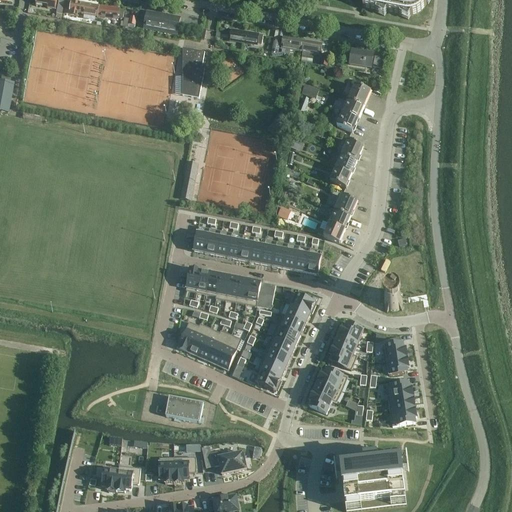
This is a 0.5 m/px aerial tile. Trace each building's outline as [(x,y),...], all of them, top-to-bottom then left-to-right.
[(55,11),(56,0),(36,0),(36,5),(36,7),(42,8),(42,6),(47,7),(47,10),(55,11)] [(367,0),(363,8),(376,11),(376,12),(384,17),(386,13),(400,15),(399,16),(408,20),(410,16),(412,16),(414,16),(415,15),(417,14),(418,13),(420,13),(421,11),(423,10),(424,9),(425,8),(426,6),(426,5),(427,3),(428,1),(427,0),(367,0)] [(59,1),(56,14),(62,15),(64,2),(59,1)] [(66,1),(63,15),(68,16),(77,18),(78,14),(82,15),(82,16),(90,17),(97,19),(99,7),(92,6),(79,4),(79,3),(70,2),(66,1)] [(0,4),(0,10),(14,12),(14,7),(0,4)] [(99,7),(97,19),(98,19),(98,18),(113,21),(113,20),(117,21),(117,20),(118,20),(122,20),(124,12),(119,11),(115,10),(99,7)] [(143,29),(160,32),(163,16),(146,13),(143,29)] [(163,16),(160,32),(177,36),(180,19),(163,16)] [(135,26),(137,18),(130,17),(129,20),(129,25),(135,26)] [(246,33),(232,31),(232,32),(230,41),(244,43),(246,33)] [(258,36),(258,35),(246,33),(244,43),(262,46),(263,36),(258,36)] [(302,53),(304,43),(288,40),(288,41),(284,40),(281,55),(289,56),(290,51),(302,53)] [(278,54),(280,42),(274,41),(271,53),(278,54)] [(304,43),(302,53),(302,57),(313,59),(314,55),(315,55),(320,56),(322,46),(316,45),(304,43)] [(199,100),(205,69),(202,69),(205,53),(183,49),(182,96),(199,100)] [(371,70),(374,54),(352,50),(349,66),(371,70)] [(379,69),(381,58),(375,57),(373,68),(379,69)] [(0,111),(8,113),(14,84),(0,81),(0,111)] [(304,86),(301,95),(310,99),(314,89),(304,86)] [(349,100),(364,107),(370,94),(355,87),(349,100)] [(303,97),(297,113),(303,115),(309,100),(303,97)] [(358,121),(364,107),(349,100),(343,114),(358,121)] [(358,121),(343,114),(337,127),(352,134),(353,134),(358,121)] [(164,118),(162,129),(179,133),(181,121),(164,118)] [(290,149),(299,153),(304,142),(294,138),(290,149)] [(348,142),(342,156),(358,162),(364,149),(348,142)] [(342,156),(336,169),(352,176),(358,162),(342,156)] [(336,169),(330,183),(346,189),(346,190),(352,176),(336,169)] [(185,175),(180,200),(190,202),(191,202),(196,177),(195,177),(185,175)] [(341,197),(334,212),(350,219),(357,204),(343,198),(342,198),(341,197)] [(281,208),(277,218),(287,221),(291,211),(281,208)] [(334,212),(329,224),(345,231),(350,219),(334,212)] [(319,230),(317,235),(321,237),(323,238),(327,239),(339,245),(339,244),(345,232),(345,231),(329,224),(329,225),(326,232),(319,230)] [(194,250),(193,253),(205,255),(210,231),(198,229),(194,250)] [(210,231),(205,255),(216,258),(221,233),(210,231)] [(221,233),(216,258),(228,260),(232,235),(221,233)] [(232,235),(228,260),(239,262),(244,237),(232,235)] [(244,237),(239,262),(250,264),(255,240),(244,237)] [(255,240),(250,264),(261,266),(266,242),(255,240)] [(266,242),(261,266),(272,268),(277,244),(266,242)] [(277,244),(272,268),(283,271),(288,246),(277,244)] [(288,246),(283,271),(295,273),(300,248),(288,246)] [(300,248),(295,273),(306,275),(311,250),(300,248)] [(311,250),(306,275),(317,277),(322,253),(311,250)] [(190,270),(186,292),(197,294),(201,272),(190,270)] [(201,272),(197,294),(206,296),(210,274),(201,272)] [(210,274),(206,296),(216,297),(220,276),(210,274)] [(216,297),(215,300),(226,302),(230,278),(220,276),(216,297)] [(230,278),(226,302),(236,304),(241,280),(230,278)] [(241,280),(236,304),(246,306),(251,283),(251,282),(241,280)] [(251,283),(246,306),(256,308),(257,304),(260,287),(261,285),(261,284),(251,282),(251,283)] [(257,304),(256,308),(271,311),(275,287),(276,287),(261,284),(261,285),(260,287),(257,304)] [(384,294),(382,296),(384,298),(384,300),(383,302),(384,305),(385,308),(386,310),(384,312),(387,314),(388,311),(389,312),(391,312),(393,313),(395,312),(397,312),(399,311),(401,308),(402,304),(402,301),(401,299),(399,296),(396,294),(394,293),(392,293),(389,294),(387,295),(386,296),(384,294)] [(292,294),(287,305),(291,307),(311,315),(316,304),(296,295),(292,294)] [(291,307),(286,318),(305,326),(311,315),(291,307)] [(282,316),(277,327),(281,329),(300,338),(305,326),(286,318),(282,316)] [(258,319),(256,324),(261,327),(264,321),(258,319)] [(339,336),(338,337),(357,346),(358,345),(364,332),(347,324),(344,329),(342,328),(339,336)] [(189,325),(179,349),(189,353),(199,329),(189,325)] [(199,329),(189,353),(198,357),(209,331),(200,327),(199,329)] [(277,327),(272,338),(276,340),(295,349),(300,338),(281,329),(277,327)] [(209,331),(198,357),(208,362),(220,336),(209,331)] [(220,336),(208,362),(217,366),(230,338),(221,334),(220,336)] [(338,337),(334,348),(353,356),(357,346),(338,337)] [(230,338),(217,366),(227,370),(240,342),(230,338)] [(272,338),(267,349),(271,351),(290,360),(295,349),(276,340),(272,338)] [(390,346),(382,347),(384,362),(386,362),(407,359),(406,349),(403,349),(402,344),(401,345),(400,339),(389,340),(390,346)] [(332,358),(329,363),(346,370),(347,370),(350,372),(356,358),(353,356),(334,348),(333,349),(330,357),(332,358)] [(267,349),(262,360),(266,362),(285,371),(290,360),(271,351),(267,349)] [(407,359),(386,362),(389,377),(407,374),(406,369),(409,368),(407,359)] [(262,360),(257,372),(259,373),(261,374),(280,382),(285,371),(266,362),(262,360)] [(319,381),(318,383),(337,391),(341,393),(347,379),(343,378),(343,377),(326,370),(324,375),(322,374),(319,381)] [(259,373),(254,384),(256,385),(275,393),(280,382),(261,374),(259,373)] [(318,383),(313,393),(332,402),(336,403),(341,393),(337,391),(318,383)] [(391,387),(386,388),(388,403),(393,402),(414,399),(412,388),(409,389),(409,384),(390,386),(391,387)] [(311,403),(309,408),(326,416),(332,403),(332,402),(313,393),(313,394),(309,402),(311,403)] [(169,399),(166,418),(200,425),(204,405),(169,399)] [(393,402),(388,403),(390,413),(395,413),(415,409),(414,399),(393,402)] [(395,413),(390,413),(392,429),(397,428),(415,426),(414,420),(417,420),(415,409),(395,413)] [(217,454),(210,455),(213,469),(218,468),(221,478),(247,472),(243,453),(218,459),(217,454)] [(347,464),(340,465),(341,466),(341,474),(342,478),(343,491),(344,494),(345,501),(345,505),(346,511),(405,505),(406,505),(403,482),(403,479),(402,473),(402,470),(400,458),(347,464)] [(177,460),(159,460),(159,484),(165,484),(165,487),(178,487),(177,460)] [(196,460),(177,460),(178,487),(185,487),(185,484),(190,484),(190,475),(196,474),(196,460)] [(119,471),(116,494),(126,495),(126,492),(131,493),(132,486),(139,487),(141,470),(118,467),(118,471),(119,471)] [(104,469),(101,489),(106,489),(106,493),(116,494),(119,471),(118,471),(104,469)] [(238,511),(236,497),(213,502),(214,511),(238,511)]
